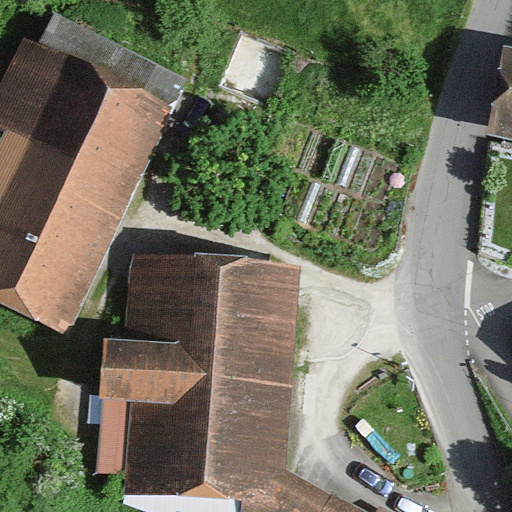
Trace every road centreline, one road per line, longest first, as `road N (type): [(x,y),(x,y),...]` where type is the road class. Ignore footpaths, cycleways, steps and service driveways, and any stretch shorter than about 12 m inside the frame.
road 1 (tertiary): [(437,296),(463,112),(500,0)]
road 2 (tertiary): [(487,511),(451,412),(437,296)]
road 3 (unclassified): [(511,384),(469,312),(437,296)]
